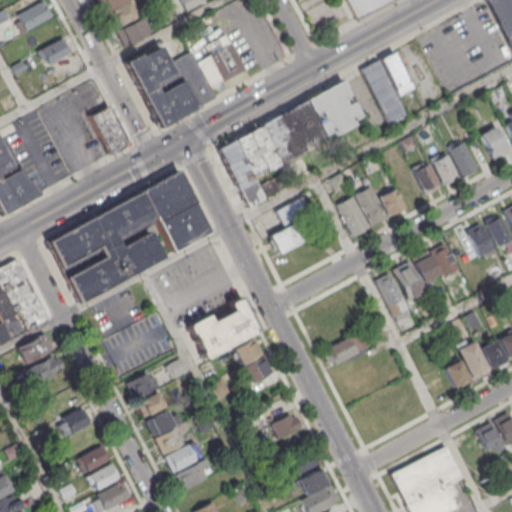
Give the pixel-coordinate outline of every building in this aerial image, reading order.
[(34,0),(9,14),(1,0),(34,0)] [(22,30),(14,14),(39,0),(41,0),(50,15),(22,30)] [(95,0),(101,11),(122,0),(95,0)] [(113,27),(105,12),(127,0),(135,15),(113,27)] [(202,0),(184,10),(178,0),(202,0)] [(385,0),(354,17),(344,0),(385,0)] [(511,0),(486,0),(511,49),(511,48),(511,0)] [(114,31),(121,45),(148,31),(140,17),(114,31)] [(222,80),(203,44),(224,33),(243,69),(222,80)] [(45,63),(37,49),(61,36),(69,50),(45,63)] [(122,61),(157,125),(192,105),(171,67),(169,68),(157,46),(139,56),(138,53),(122,61)] [(192,105),(213,94),(188,50),(168,61),(171,67),(192,105)] [(375,59),(391,51),(409,86),(393,94),(375,59)] [(14,73),(9,65),(20,59),(25,67),(14,73)] [(386,123),(357,68),(375,59),(393,94),(403,114),(386,123)] [(300,102),(340,80),(359,116),(351,120),(354,125),(333,136),(330,129),(318,135),(300,102)] [(494,102),(488,91),(500,85),(505,96),(494,102)] [(255,126),(300,102),(318,135),(301,143),(305,151),(276,166),(255,126)] [(87,115),(108,155),(127,144),(106,104),(87,115)] [(511,141),(501,120),(511,113),(511,141)] [(420,142),(414,131),(425,124),(431,135),(420,142)] [(490,157),(477,133),(491,125),(504,149),(490,157)] [(233,138),(255,126),(276,166),(286,183),(264,195),(233,138)] [(414,145),(409,134),(395,142),(401,152),(414,145)] [(246,205),(215,147),(233,138),(264,195),(246,205)] [(458,174),(445,149),(459,141),(472,167),(458,174)] [(0,210),(32,193),(25,179),(22,180),(15,169),(0,176),(0,173),(10,168),(0,148),(0,210)] [(429,161),(440,183),(455,176),(443,154),(429,161)] [(410,170),(422,192),(436,185),(425,163),(410,170)] [(137,190),(175,170),(207,231),(170,250),(137,190)] [(332,190),(326,179),(337,172),(344,183),(332,190)] [(368,225),(351,194),(367,185),(384,217),(368,225)] [(376,195),(386,214),(402,206),(392,187),(376,195)] [(43,240),(76,301),(170,250),(137,190),(43,240)] [(350,235),(334,203),(350,195),(366,226),(350,235)] [(282,227),(273,210),(300,196),(309,213),(293,221),(282,227)] [(511,235),(500,210),(511,204),(511,235)] [(493,245),(482,224),(498,216),(509,237),(493,245)] [(276,254),(266,236),(293,221),(302,240),(276,254)] [(476,254),(463,229),(478,222),(490,247),(476,254)] [(440,274),(427,249),(441,242),(454,267),(440,274)] [(420,280),(409,259),(424,251),(435,272),(420,280)] [(0,264),(0,342),(46,318),(17,261),(10,259),(0,264)] [(405,299),(389,270),(406,261),(422,290),(405,299)] [(393,319),(372,279),(387,272),(408,312),(393,319)] [(257,332),(237,296),(226,302),(230,310),(208,321),(204,315),(185,325),(204,360),(257,332)] [(472,312),(478,324),(469,328),(463,316),(472,312)] [(330,365),(322,349),(357,330),(366,346),(330,365)] [(511,354),(505,358),(495,338),(511,330),(511,332),(511,354)] [(24,362),(15,347),(43,332),(51,348),(24,362)] [(241,364),(232,348),(254,336),(262,352),(241,364)] [(487,367),(477,348),(493,339),(503,359),(487,367)] [(486,370),(470,340),(455,348),(470,378),(486,370)] [(31,383),(23,369),(54,353),(62,367),(31,383)] [(248,382),(240,366),(261,355),(269,371),(248,382)] [(172,377),(165,364),(179,357),(186,370),(172,377)] [(451,387),(441,367),(457,359),(467,378),(451,387)] [(132,397),(125,383),(146,372),(149,377),(153,375),(157,384),(132,397)] [(215,397),(208,384),(220,377),(227,391),(215,397)] [(143,415),(134,400),(155,389),(163,405),(143,415)] [(68,432),(60,417),(76,408),(84,423),(68,432)] [(152,435),(144,419),(165,409),(173,424),(152,435)] [(276,438),(269,423),(293,411),(301,425),(276,438)] [(200,431),(194,420),(207,413),(213,425),(200,431)] [(511,435),(501,441),(490,420),(504,413),(511,428),(511,435)] [(484,451),(472,430),(486,422),(498,443),(484,451)] [(161,453),(153,437),(174,427),(182,443),(161,453)] [(169,471),(161,457),(190,442),(197,457),(169,471)] [(83,473),(75,458),(100,445),(108,460),(83,473)] [(442,446),(458,476),(446,482),(453,494),(447,497),(452,506),(440,511),(406,511),(387,474),(442,446)] [(279,463),(287,479),(317,464),(309,448),(279,463)] [(180,490),(173,475),(205,459),(209,466),(202,470),(206,476),(180,490)] [(94,489),(87,474),(110,462),(117,477),(94,489)] [(304,493),(297,479),(319,468),(327,482),(304,493)] [(56,487),(50,477),(62,470),(68,480),(56,487)] [(0,494),(0,474),(1,474),(10,489),(0,494)] [(104,510),(95,494),(120,480),(129,496),(104,510)] [(29,502),(23,490),(37,483),(43,495),(29,502)] [(62,498),(58,489),(69,483),(74,492),(62,498)] [(308,511),(306,511),(300,498),(329,484),(336,498),(308,511)] [(239,504),(233,493),(243,487),(250,498),(239,504)] [(11,511),(0,511),(0,498),(13,492),(21,507),(11,511)] [(191,511),(211,501),(216,511),(191,511)]
